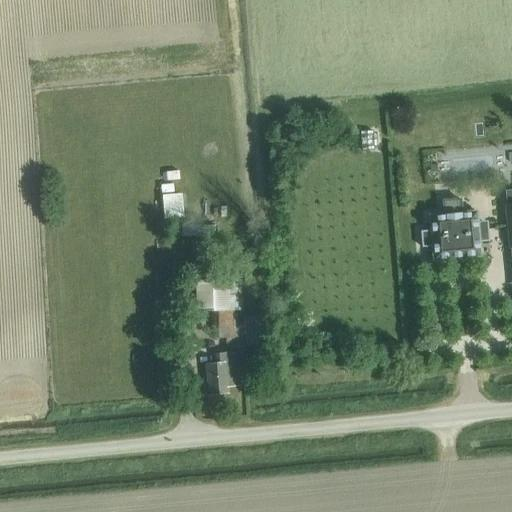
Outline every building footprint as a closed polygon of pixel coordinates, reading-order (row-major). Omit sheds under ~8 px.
[(184,192),(164,193),(165,217),(185,216),(184,192)] [(429,230),(419,232),(421,248),(431,246),(432,261),(448,259),(449,265),(464,263),(464,258),(480,257),(479,242),(488,241),(487,225),(477,226),(475,212),(460,213),(459,200),(441,201),(443,214),(427,216),(429,230)] [(243,274),(196,276),(197,312),(211,311),(211,338),(234,338),(234,311),(244,311),(243,274)] [(265,316),(244,318),(247,346),(267,344),(265,316)] [(271,349),(256,350),(257,364),(272,362),(271,349)] [(208,396),(228,394),(228,387),(240,386),(237,353),(214,356),(215,364),(205,365),(208,396)]
